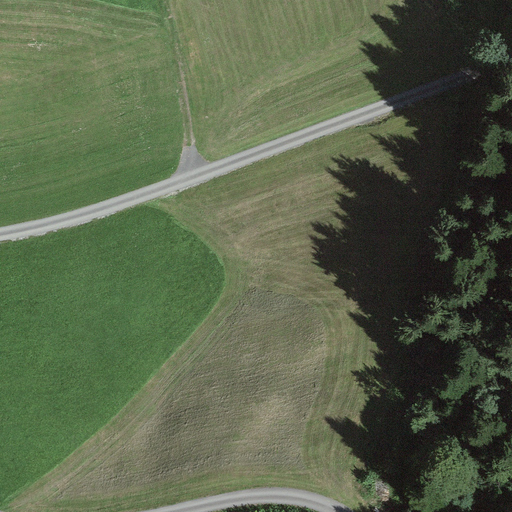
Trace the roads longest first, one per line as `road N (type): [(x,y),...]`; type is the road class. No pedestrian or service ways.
road 1 (track): [(0,234),(148,192),(511,55)]
road 2 (track): [(339,511),(277,493),(163,511)]
